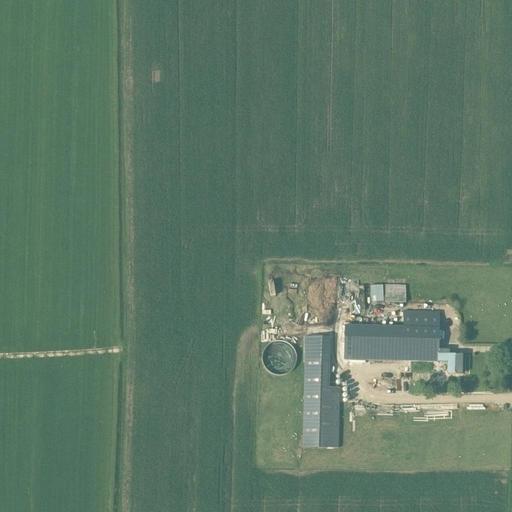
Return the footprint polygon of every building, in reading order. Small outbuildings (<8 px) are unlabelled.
[(357,286),(358,310),(366,310),(365,298),(383,297),(382,285),(357,286)] [(405,285),(384,285),(384,302),(405,302),(405,285)] [(461,355),(449,355),(439,355),(440,312),(403,311),(403,327),(386,327),(385,337),(348,337),(347,358),(402,360),(402,362),(439,363),(439,362),(448,363),(448,373),(461,373),(461,355)] [(302,448),(327,449),(338,449),(340,388),(328,388),(330,338),(305,337),(302,448)] [(275,378),(290,375),(295,369),(297,360),(294,352),(287,346),(281,344),(273,345),(267,349),(263,357),(262,366),(266,372),(275,378)]
